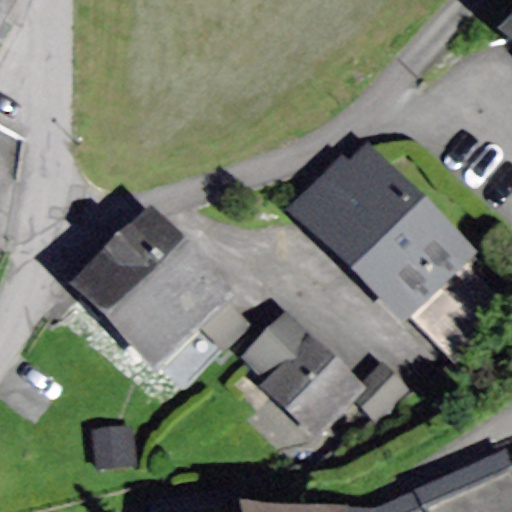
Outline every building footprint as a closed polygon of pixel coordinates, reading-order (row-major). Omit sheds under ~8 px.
[(0,0),(0,19),(11,0),(0,0)] [(469,260),(362,158),(346,174),(342,170),(295,219),(406,325),(469,260)] [(227,303),(148,227),(76,302),(155,378),(227,303)] [(362,394),(286,322),(247,363),(272,386),(265,394),(314,440),(350,401),(373,422),(401,392),(381,373),(362,394)] [(511,511),(511,479),(510,475),(426,511),(511,511)]
